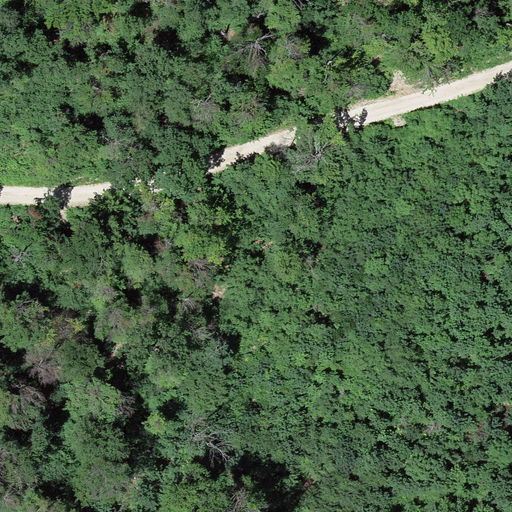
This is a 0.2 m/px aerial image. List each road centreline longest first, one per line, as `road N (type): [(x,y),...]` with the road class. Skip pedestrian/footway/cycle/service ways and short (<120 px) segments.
road 1 (track): [(0,193),(118,193),(511,65)]
road 2 (track): [(362,511),(412,499),(510,511)]
